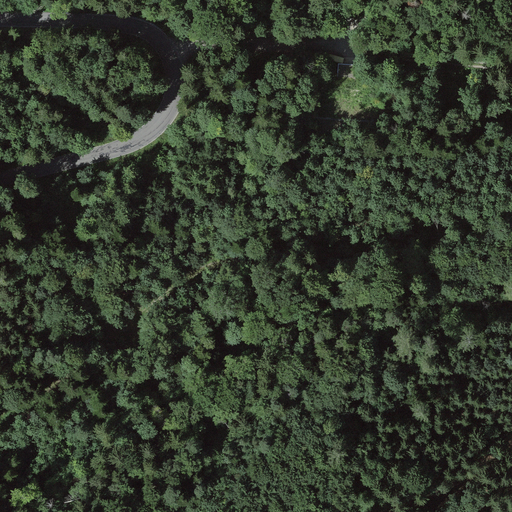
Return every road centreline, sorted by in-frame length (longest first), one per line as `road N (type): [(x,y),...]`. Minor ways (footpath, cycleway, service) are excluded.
road 1 (track): [(511,223),(313,242),(232,259),(161,292),(81,377),(0,418)]
road 2 (tertiary): [(0,180),(136,142),(162,120),(175,90),(168,55),(146,30),(117,20),(0,18)]
road 3 (track): [(168,55),(198,43),(251,43),(511,63)]
